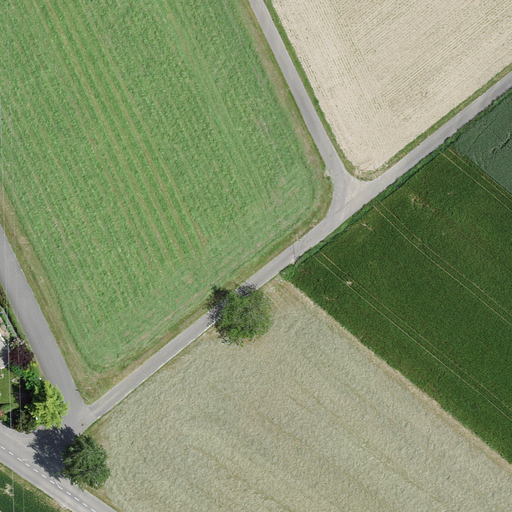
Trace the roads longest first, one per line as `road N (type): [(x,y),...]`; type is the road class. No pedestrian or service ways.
road 1 (unclassified): [(257,0),(338,171),(339,215),(67,428)]
road 2 (track): [(344,195),(368,193),(511,79)]
road 3 (residential): [(0,250),(56,367),(67,428)]
